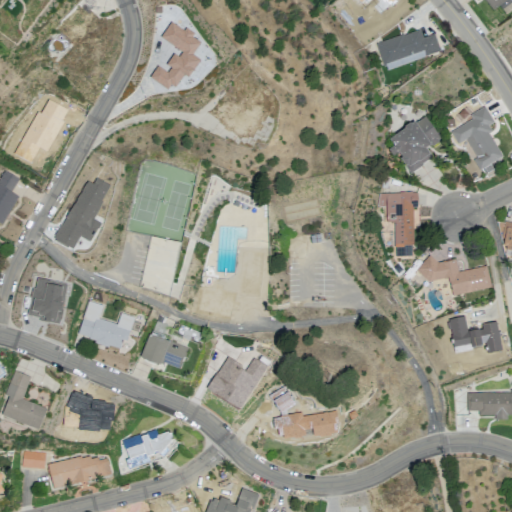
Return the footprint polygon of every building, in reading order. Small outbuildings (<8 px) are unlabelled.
[(511,0),(486,0),(497,12),(504,7),(506,10),(511,5),(511,0)] [(376,44),(384,67),(386,67),(387,70),(441,52),(435,34),(424,38),(421,30),(404,36),(404,34),(376,44)] [(451,133),(458,144),(466,139),(478,158),(474,161),(480,171),(503,157),(489,134),(493,131),(490,125),(495,122),(485,106),(471,115),(473,119),(451,133)] [(390,139),(394,146),(389,150),(393,157),(399,153),(402,158),(400,159),(410,174),(433,156),(427,148),(430,145),(433,146),(438,143),(438,140),(441,139),(425,117),(416,123),(415,121),(411,124),(409,124),(405,126),(405,129),(390,139)] [(386,176),(383,185),(397,191),(400,182),(386,176)] [(378,193),(378,207),(385,206),(386,222),(394,222),(394,257),(414,257),(413,207),(418,207),(417,192),(378,193)] [(504,223),(505,221),(511,222),(511,259),(507,258),(506,254),(507,250),(505,249),(502,237),(503,233),(500,233),(498,222),(504,223)] [(429,282),(448,277),(453,296),(491,287),(487,266),(459,273),(456,259),(438,263),(430,256),(417,270),(429,282)] [(88,301),(78,334),(89,337),(89,339),(95,341),(94,343),(109,348),(110,346),(120,350),(123,340),(127,342),(135,318),(121,313),(117,325),(103,321),(108,307),(88,301)] [(140,357),(160,365),(161,362),(180,369),(188,349),(149,334),(140,357)] [(31,378),(14,371),(4,395),(9,397),(2,415),(38,430),(47,409),(22,399),(31,378)] [(511,393),(467,394),(467,411),(479,411),(479,416),(495,416),(495,420),(508,420),(507,415),(511,415),(511,393)] [(167,433),(158,436),(156,430),(146,433),(147,435),(141,437),(140,435),(122,441),(128,459),(125,460),(128,470),(149,463),(148,457),(154,455),(154,453),(157,452),(163,458),(164,457),(167,459),(181,445),(167,433)] [(45,453),(43,469),(21,467),(22,451),(45,453)] [(47,464),(53,489),(111,475),(107,459),(99,461),(98,457),(91,459),(90,456),(82,458),(81,456),(47,464)]
